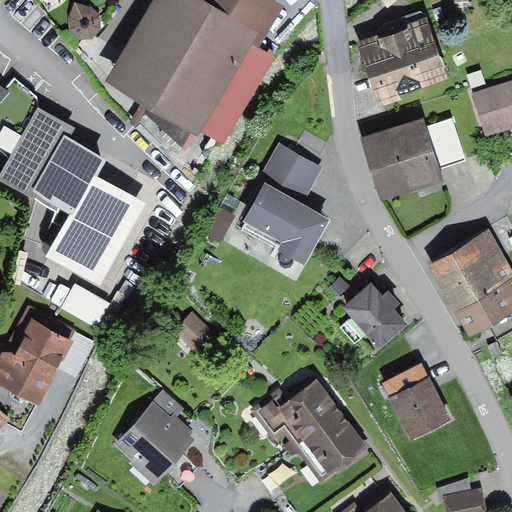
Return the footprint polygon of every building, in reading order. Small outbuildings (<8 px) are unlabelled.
[(158,0),(107,88),(198,141),(202,135),(252,46),(260,51),(284,9),(268,0),(158,0)] [(91,8),(74,5),(69,18),(69,31),(81,42),(94,42),(102,32),(101,18),(91,8)] [(428,24),(358,48),(379,111),(403,103),(401,99),(448,83),(428,24)] [(252,46),(202,135),(223,147),(273,58),(260,51),(252,46)] [(0,88),(0,152),(10,163),(38,111),(37,99),(14,80),(5,93),(0,88)] [(511,83),(472,96),(485,139),(511,130),(511,83)] [(74,131),(38,111),(10,163),(0,181),(0,182),(70,221),(48,260),(101,290),(146,209),(100,184),(111,164),(69,141),(74,131)] [(452,121),(425,130),(438,170),(465,161),(452,121)] [(423,122),(361,142),(381,204),(443,185),(438,170),(425,130),(423,122)] [(324,168),(279,144),(258,184),(264,187),(244,225),(285,246),(279,257),(306,271),(331,224),(302,209),(324,168)] [(219,210),(205,236),(221,245),(235,218),(219,210)] [(428,270),(457,319),(511,286),(511,273),(489,234),(428,270)] [(341,278),(331,288),(341,297),(350,288),(341,278)] [(381,297),(371,285),(342,310),(354,323),(364,335),(379,353),(409,327),(396,312),(401,307),(388,291),(381,297)] [(511,286),(457,319),(470,340),(490,329),(497,341),(511,332),(511,286)] [(81,295),(69,315),(95,330),(107,310),(81,295)] [(77,333),(29,307),(16,332),(27,338),(26,340),(16,358),(0,358),(0,411),(12,422),(8,427),(23,435),(57,370),(77,333)] [(194,316),(175,336),(198,358),(217,337),(194,316)] [(364,335),(354,323),(343,332),(353,344),(364,335)] [(97,343),(77,333),(57,370),(77,380),(97,343)] [(0,358),(16,358),(26,340),(13,335),(8,345),(0,346),(0,358)] [(422,365),(386,384),(394,400),(430,381),(422,365)] [(394,400),(389,402),(410,444),(452,423),(430,381),(394,400)] [(280,390),(251,412),(272,441),(283,433),(290,442),(284,446),(289,453),(340,414),(317,384),(290,404),(280,390)] [(185,409),(164,391),(114,448),(158,486),(166,476),(183,456),(195,443),(189,438),(193,433),(177,419),(185,409)] [(12,422),(0,411),(0,434),(8,427),(12,422)] [(340,414),(289,453),(292,457),(298,453),(322,484),(367,449),(340,414)] [(198,470),(183,456),(166,476),(180,489),(198,470)] [(444,492),(471,486),(468,474),(437,485),(440,500),(446,499),(444,492)] [(355,497),(335,511),(409,511),(412,510),(390,482),(360,505),(355,497)] [(471,486),(444,492),(446,499),(448,511),(487,511),(482,484),(471,486)]
